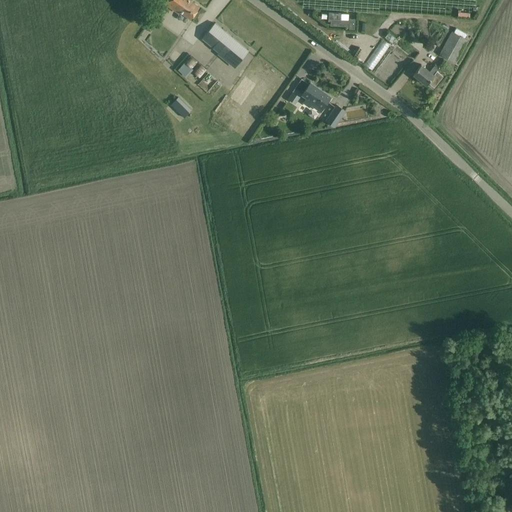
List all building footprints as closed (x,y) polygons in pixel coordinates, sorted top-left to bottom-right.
[(180,12),(191,19),(199,7),(190,0),(167,0),(165,4),(179,13),(180,12)] [(248,50),(215,21),(202,36),(234,65),(248,50)] [(468,39),(452,32),(439,54),(455,62),(468,39)] [(387,39),(383,44),(391,50),(395,45),(387,39)] [(341,42),(340,50),(365,51),(366,43),(341,42)] [(375,75),(390,52),(381,46),(365,69),(375,75)] [(192,72),(199,64),(192,58),(185,66),(192,72)] [(421,65),(413,74),(426,85),(428,83),(434,88),(443,77),(436,71),(439,68),(450,73),(454,64),(444,58),(439,67),(436,65),(430,73),(422,66),(422,65),(421,65)] [(207,71),(199,64),(192,72),(200,79),(207,71)] [(187,78),(192,72),(185,66),(180,72),(187,78)] [(400,80),(405,85),(413,78),(408,72),(400,80)] [(304,103),(309,107),(312,102),(322,109),(331,97),(310,83),(302,95),(307,99),(304,103)] [(178,98),(170,105),(183,118),(190,111),(178,98)] [(334,127),(344,113),(345,111),(337,105),(326,121),(334,127)]
